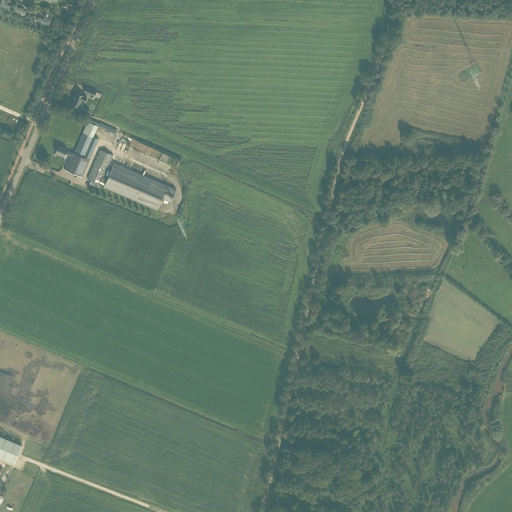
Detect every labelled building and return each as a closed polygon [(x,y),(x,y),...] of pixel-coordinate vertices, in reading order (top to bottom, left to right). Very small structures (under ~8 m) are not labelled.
[(65,15),(70,17),(75,5),(66,1),(64,6),(68,8),(65,15)] [(16,6),(13,13),(24,17),(27,10),(16,6)] [(46,11),(44,17),(38,16),(37,21),(50,25),(54,13),(46,11)] [(86,87),(84,91),(94,95),(96,91),(86,87)] [(83,95),(76,92),(71,103),(79,106),(78,105),(81,99),(85,100),(85,101),(87,97),(83,95)] [(93,149),(98,138),(83,132),(74,153),(72,152),(66,150),(67,149),(58,145),(55,153),(63,156),(65,153),(70,156),(65,169),(82,176),(89,160),(84,157),(88,147),(93,149)] [(104,177),(113,155),(99,149),(87,178),(91,180),(89,184),(99,188),(100,185),(104,186),(103,187),(157,210),(162,198),(171,202),(176,190),(114,163),(107,178),(104,177)] [(22,445),(0,436),(0,457),(14,464),(22,445)]
